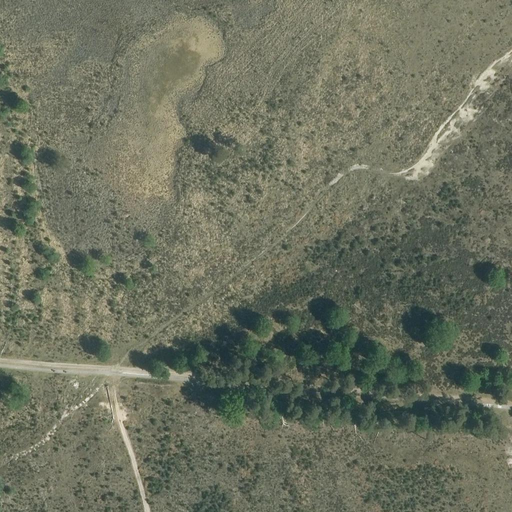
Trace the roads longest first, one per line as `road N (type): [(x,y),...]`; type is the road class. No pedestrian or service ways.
road 1 (track): [(112,370),(509,401)]
road 2 (track): [(112,370),(147,511)]
